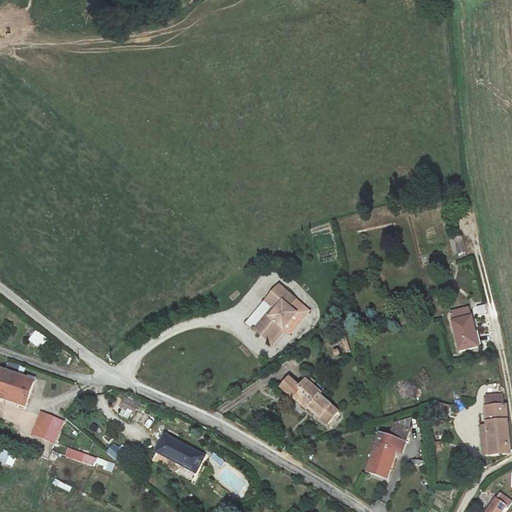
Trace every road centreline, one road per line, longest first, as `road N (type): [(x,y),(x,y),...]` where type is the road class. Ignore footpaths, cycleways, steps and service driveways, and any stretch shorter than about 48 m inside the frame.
road 1 (unclassified): [(368,511),(219,424),(111,374)]
road 2 (track): [(473,229),(511,406)]
road 3 (unclassified): [(111,374),(0,286)]
